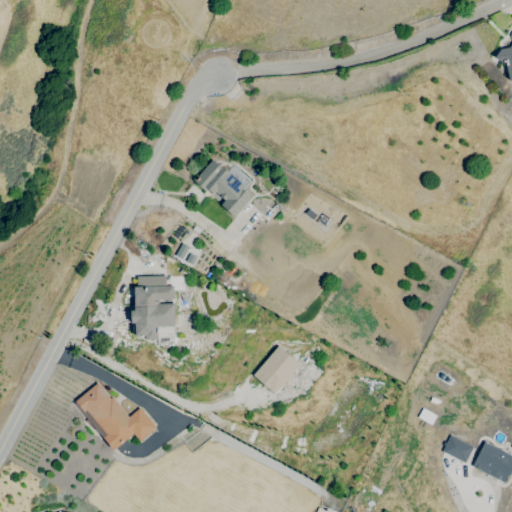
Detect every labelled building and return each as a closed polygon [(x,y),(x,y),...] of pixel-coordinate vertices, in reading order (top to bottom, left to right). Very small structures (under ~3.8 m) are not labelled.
[(511,82),(511,40),(509,45),(498,49),(493,57),(502,63),(509,81),(511,82)] [(193,180),(221,203),(219,205),(234,217),(253,194),(244,187),(250,181),(230,165),(225,171),(211,159),(193,180)] [(179,245),(174,256),(191,265),(196,254),(179,245)] [(173,327),(173,301),(173,286),(164,286),(164,276),(132,276),(132,339),(157,339),(157,327),(173,327)] [(273,395),(299,363),(277,344),(250,376),(273,395)] [(112,450),(132,434),(138,441),(154,428),(138,408),(126,417),(97,381),(73,401),(112,450)] [(472,447),(448,435),(440,451),(464,462),(472,447)] [(470,467),(504,483),(511,465),(511,455),(482,441),(470,467)]
